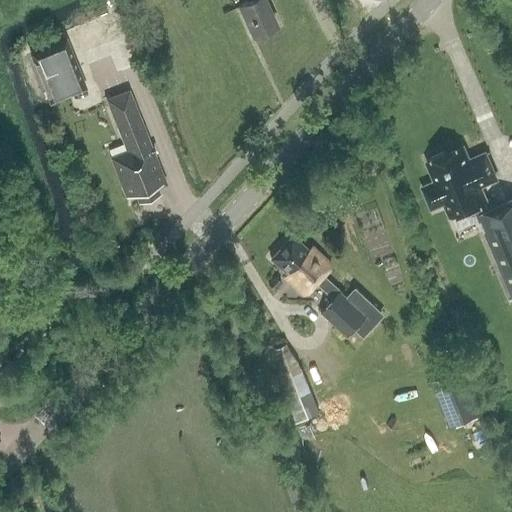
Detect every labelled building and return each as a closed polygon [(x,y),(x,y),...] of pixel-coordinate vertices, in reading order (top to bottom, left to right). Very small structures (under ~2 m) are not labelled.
[(254,35),(277,25),(265,0),(248,0),(249,1),(240,5),(254,35)] [(65,38),(32,51),(53,100),(85,87),(65,38)] [(129,90),(108,99),(128,149),(111,156),(116,167),(124,187),(128,198),(137,194),(140,202),(160,194),(156,185),(165,181),(129,90)] [(511,199),(488,210),(484,202),(486,201),(480,186),(497,178),(486,154),(469,161),(463,146),(428,162),(437,183),(433,185),(431,186),(429,188),(428,191),(427,193),(427,196),(428,199),(430,201),(433,203),(435,203),(438,203),(441,202),(445,201),(451,216),(476,205),(480,214),(477,215),(511,296),(511,199)] [(346,297),(322,275),(332,265),(312,246),(309,249),(293,234),(271,258),(287,273),(285,276),(305,294),(316,282),(334,299),(323,311),(348,334),(354,327),(364,336),(385,314),(355,287),(346,297)] [(275,289),(281,282),(276,276),(269,284),(275,289)] [(458,350),(451,332),(434,339),(442,357),(458,350)] [(311,391),(300,361),(274,372),(287,401),(311,391)] [(477,415),(458,369),(430,380),(448,426),(477,415)]
